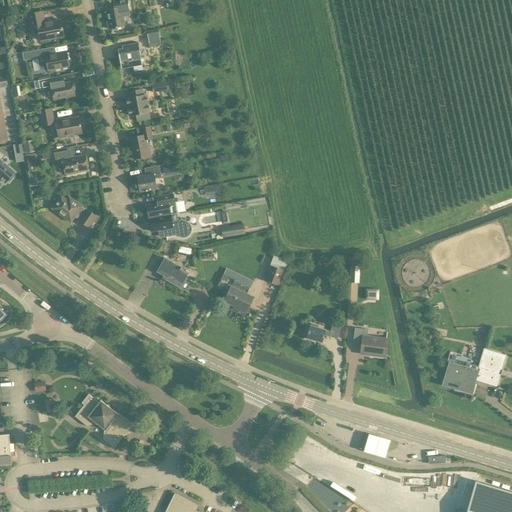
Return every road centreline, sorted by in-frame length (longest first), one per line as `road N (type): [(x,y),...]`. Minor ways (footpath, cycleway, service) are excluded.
road 1 (tertiary): [(262,385),(88,292),(0,222)]
road 2 (tertiary): [(511,465),(262,385)]
road 3 (residential): [(117,224),(122,186),(85,0)]
road 4 (residential): [(229,446),(56,322)]
